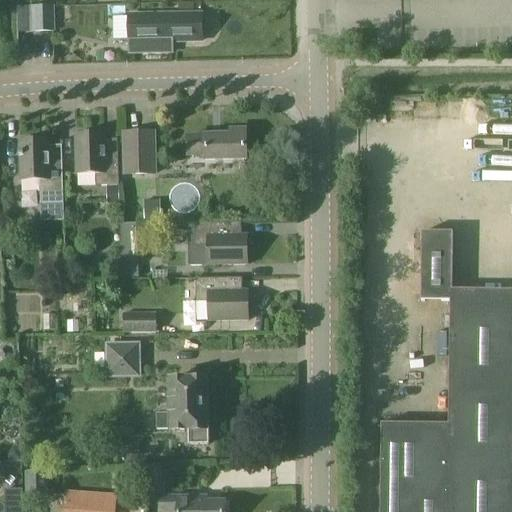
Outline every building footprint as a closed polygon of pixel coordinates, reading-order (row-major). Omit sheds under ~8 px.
[(31,33),(52,33),(52,7),(30,8),(31,33)] [(173,42),(203,41),(203,14),(130,16),(130,54),(173,53),(173,42)] [(156,131),(122,132),(123,176),(157,175),(156,131)] [(206,137),(189,137),(189,156),(205,156),(206,161),(247,160),(247,131),(232,131),(232,136),(206,136),(206,137)] [(96,135),(75,135),(77,175),(96,175),(97,187),(120,186),(118,140),(105,140),(105,145),(97,145),(96,135)] [(40,141),(19,142),(20,182),(40,181),(41,221),(64,220),(62,146),(40,147),(40,141)] [(196,247),(197,266),(249,265),(249,245),(243,245),(243,237),(248,237),(248,223),(243,223),(196,224),(196,226),(196,247)] [(511,511),(511,291),(453,291),(453,233),(422,233),(422,302),(450,302),(449,425),(382,424),(380,511),(511,511)] [(139,265),(123,265),(123,278),(139,278),(139,265)] [(243,279),(197,279),(197,302),(209,302),(210,322),(250,321),(250,300),(239,300),(239,292),(244,292),(243,279)] [(123,315),(124,335),(156,335),(156,315),(123,315)] [(139,380),(139,348),(107,348),(107,380),(139,380)] [(209,380),(170,381),(171,414),(158,414),(158,430),(171,430),(171,431),(189,431),(189,445),(210,445),(209,380)] [(49,473),(25,474),(25,496),(49,496),(49,473)] [(22,511),(21,488),(7,489),(7,511),(22,511)] [(113,511),(114,496),(65,493),(64,511),(113,511)] [(194,499),(161,499),(160,511),(224,511),(225,504),(194,504),(194,499)]
